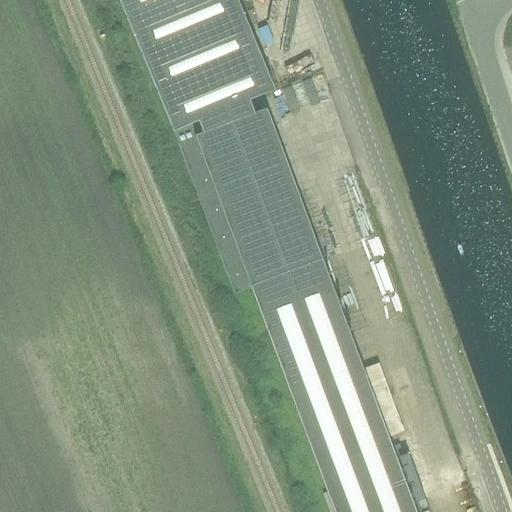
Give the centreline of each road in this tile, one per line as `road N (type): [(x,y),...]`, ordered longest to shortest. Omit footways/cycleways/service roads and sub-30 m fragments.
road 1 (unclassified): [(502,511),(320,0)]
road 2 (residential): [(511,134),(470,13)]
